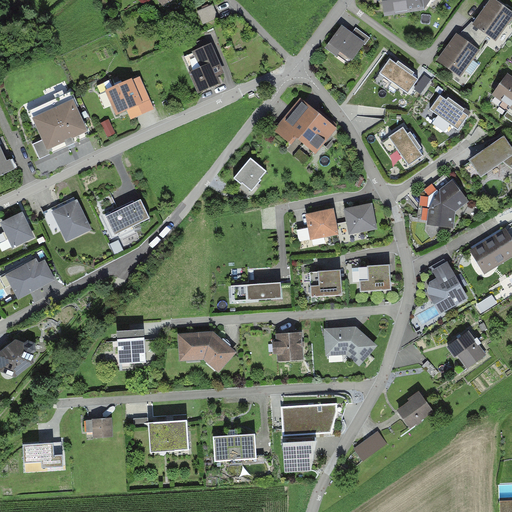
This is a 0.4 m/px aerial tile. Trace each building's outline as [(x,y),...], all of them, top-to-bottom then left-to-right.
[(383,0),(386,13),(415,9),(419,3),(425,8),(430,0),(383,0)] [(511,27),(511,8),(499,0),(494,0),(477,25),(502,42),(511,27)] [(219,18),(214,5),(199,12),(204,24),(219,18)] [(369,43),(345,27),(330,49),(353,65),(369,43)] [(480,47),(457,32),(437,60),(460,76),(480,47)] [(197,51),(184,57),(200,92),(219,83),(214,74),(221,71),(210,46),(206,48),(204,41),(195,45),(197,51)] [(420,78),(390,57),(379,72),(409,93),(420,78)] [(511,76),(506,73),(491,94),(511,108),(511,76)] [(111,80),(97,86),(101,94),(108,91),(118,114),(141,104),(130,81),(115,88),(111,80)] [(69,93),(30,111),(43,139),(33,144),(40,159),(89,137),(69,93)] [(442,93),(430,109),(459,130),(471,114),(442,93)] [(334,130),(303,103),(275,136),(305,162),(334,130)] [(115,134),(110,123),(104,126),(108,137),(115,134)] [(404,125),(388,135),(409,168),(425,158),(404,125)] [(511,142),(506,132),(469,156),(480,173),(503,158),(511,165),(511,142)] [(0,175),(12,170),(0,144),(0,175)] [(234,177),(252,191),(268,171),(251,157),(234,177)] [(423,196),(428,202),(419,209),(430,224),(452,227),(453,217),(451,215),(457,206),(460,207),(467,201),(458,190),(464,185),(454,173),(423,196)] [(134,201),(105,215),(112,230),(119,227),(122,233),(151,219),(141,199),(134,203),(134,201)] [(77,202),(55,213),(68,240),(90,229),(77,202)] [(376,205),(346,212),(352,236),(381,229),(376,205)] [(338,211),(309,217),(313,242),(343,236),(338,211)] [(22,215),(3,224),(14,246),(33,237),(22,215)] [(511,239),(505,228),(473,248),(486,270),(511,253),(511,239)] [(468,295),(447,260),(434,268),(439,276),(432,280),(430,291),(442,310),(468,295)] [(36,261),(8,276),(19,297),(41,286),(40,283),(52,277),(45,263),(38,266),(36,261)] [(389,266),(353,268),(354,278),(361,278),(361,291),(391,289),(389,266)] [(340,271),(311,273),(312,296),(342,295),(340,271)] [(281,283),(231,286),(232,301),(282,298),(281,283)] [(470,329),(476,337),(483,331),(478,323),(470,329)] [(355,329),(326,331),(328,349),(342,348),(359,363),(375,346),(355,329)] [(144,331),(120,333),(122,363),(146,361),(144,331)] [(468,331),(449,344),(456,354),(458,352),(469,366),(485,353),(468,331)] [(213,334),(181,336),(182,359),(214,357),(224,365),(234,353),(213,334)] [(301,334),(278,335),(280,360),(302,359),(301,334)] [(19,341),(0,356),(0,357),(4,373),(16,378),(36,362),(32,348),(19,341)] [(422,392),(399,408),(411,426),(434,410),(422,392)] [(319,405),(282,407),(284,436),(331,433),(337,412),(319,413),(319,405)] [(115,419),(94,420),(95,440),(116,439),(115,419)] [(193,421),(155,423),(156,454),(194,452),(193,421)] [(386,444),(378,432),(356,448),(365,459),(386,444)] [(262,436),(220,438),(221,462),(263,461),(262,436)] [(317,438),(284,440),(286,470),(311,468),(317,438)] [(62,442),(23,445),(24,467),(64,464),(62,442)] [(511,511),(511,503),(500,504),(500,511),(511,511)]
